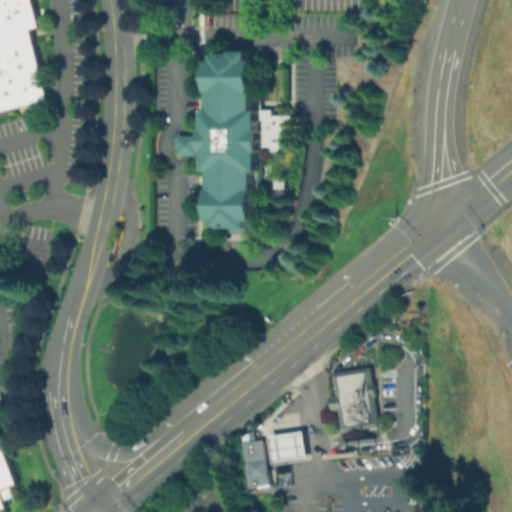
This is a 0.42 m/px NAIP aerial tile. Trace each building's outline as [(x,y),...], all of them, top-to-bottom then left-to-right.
[(0,0),(35,0),(43,29),(34,31),(52,101),(0,114),(0,0)] [(214,61),(214,111),(209,111),(209,120),(206,120),(206,140),(202,140),(202,136),(199,136),(193,136),(182,135),(182,156),(191,156),(199,156),(202,156),(202,151),(206,151),(206,161),(209,161),(209,172),(216,172),(216,189),(213,189),(213,219),(219,219),(219,229),(227,229),(227,233),(252,233),(252,228),(256,228),(256,222),(262,222),(262,190),(260,190),(260,173),(266,173),(266,153),(297,153),(297,115),(275,115),(275,108),(260,108),(260,93),(263,93),(263,62),(257,62),(257,52),(239,52),(239,55),(220,55),(220,61),(214,61)] [(334,373),(338,372),(373,367),(374,373),(376,372),(377,381),(379,381),(381,397),(379,397),(384,427),(346,432),(344,433),(340,411),(334,412),(331,396),(337,395),(334,373)] [(271,435),(305,430),(309,458),(276,463),(271,435)] [(0,511),(0,435),(18,483),(10,487),(13,496),(5,499),(8,507),(0,510),(0,511)] [(246,442),(249,467),(246,467),(249,489),(273,486),(266,439),(246,442)]
